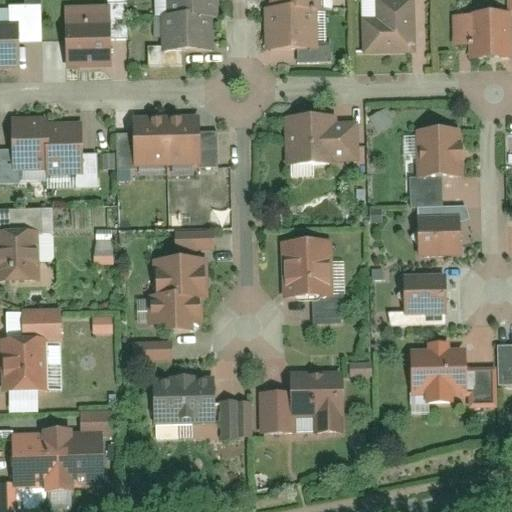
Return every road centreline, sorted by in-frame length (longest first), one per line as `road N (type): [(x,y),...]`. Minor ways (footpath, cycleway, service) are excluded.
road 1 (residential): [(485,97),(240,97)]
road 2 (residential): [(240,97),(0,103)]
road 3 (residential): [(240,97),(242,330)]
road 4 (residential): [(487,300),(485,97)]
